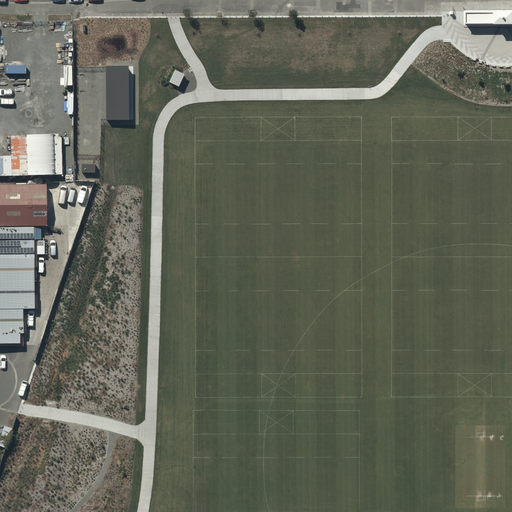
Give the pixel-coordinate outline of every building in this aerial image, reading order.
[(511,12),(464,12),(464,26),(511,25),(511,12)] [(129,66),(106,67),(106,120),(129,120),(129,66)] [(183,73),(175,70),(169,82),(178,86),(179,87),(185,74),(183,73)] [(0,175),(60,175),(60,135),(11,135),(11,156),(0,156),(0,175)] [(0,182),(0,223),(24,224),(41,224),(40,182),(24,182),(0,182)] [(24,224),(0,223),(0,340),(9,341),(9,330),(13,330),(13,306),(24,306),(24,224)] [(25,459),(5,453),(0,470),(0,477),(8,480),(11,472),(20,475),(25,459)] [(0,483),(0,501),(11,505),(17,489),(0,483)]
